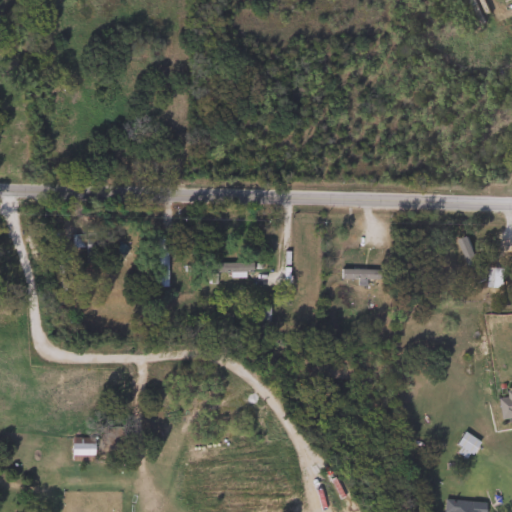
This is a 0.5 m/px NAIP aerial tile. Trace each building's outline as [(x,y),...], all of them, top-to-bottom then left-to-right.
[(70,235),(81,235),(81,239),(100,239),(100,247),(92,247),(92,262),(83,262),(83,247),(70,247),(70,235)] [(467,267),(454,241),(464,237),(476,263),(467,267)] [(153,286),(153,239),(164,239),(164,286),(153,286)] [(245,263),(245,279),(202,279),(202,263),(245,263)] [(336,281),(336,270),(384,270),(384,281),(336,281)] [(504,391),(511,389),(511,418),(500,420),(497,399),(505,398),(504,391)] [(68,460),(68,443),(91,443),(91,460),(68,460)] [(482,504),(481,511),(439,511),(440,500),(482,504)]
